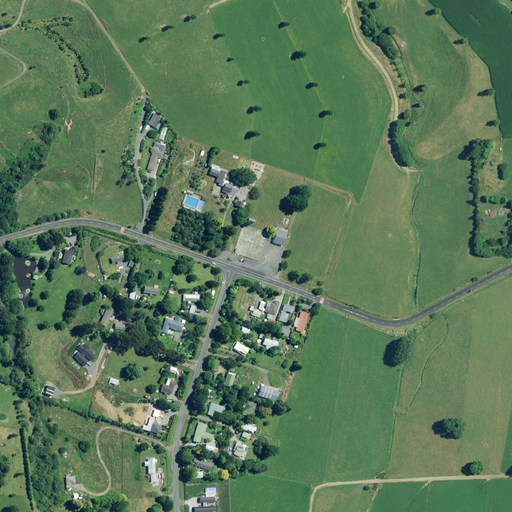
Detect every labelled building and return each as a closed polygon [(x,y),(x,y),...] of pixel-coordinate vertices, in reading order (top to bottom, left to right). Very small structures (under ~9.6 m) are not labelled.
[(160,117),(153,113),(147,124),(158,129),(160,125),(156,123),(160,117)] [(159,149),(154,147),(153,147),(152,147),(151,148),(150,149),(150,150),(150,151),(150,152),(151,153),(152,153),(146,169),(152,171),(154,165),(155,165),(157,158),(162,159),(166,147),(160,145),(159,149)] [(216,169),(209,167),(206,174),(214,176),(216,169)] [(225,172),(218,170),(214,183),(219,185),(218,191),(226,193),(228,184),(222,182),(225,172)] [(213,184),(207,181),(205,189),(211,191),(213,184)] [(236,185),(230,183),(227,193),(224,195),(226,198),(228,196),(230,197),(232,192),(234,192),(236,185)] [(281,244),(285,232),(275,230),(272,241),(281,244)] [(64,254),(61,262),(69,264),(72,256),(76,253),(76,252),(79,251),(76,245),(70,248),(71,249),(69,251),(64,249),(63,253),(64,254)] [(123,260),(122,255),(110,258),(111,264),(123,260)] [(154,288),(143,286),(142,293),(146,293),(146,295),(151,296),(151,294),(157,295),(158,287),(154,287),(154,288)] [(198,295),(198,292),(193,292),(192,295),(183,295),(182,301),(188,302),(188,303),(190,303),(190,302),(199,302),(199,295),(198,295)] [(269,318),(271,319),(273,315),(275,315),(279,302),(274,301),(273,304),(267,302),(264,312),(268,313),(266,318),(269,318)] [(293,307),(283,304),(278,321),(287,323),(288,319),(283,318),(285,312),(291,313),(293,307)] [(113,312),(106,309),(103,316),(99,324),(106,327),(113,312)] [(261,312),(253,309),(252,312),(251,312),(250,315),(259,317),(261,312)] [(302,337),(304,338),(307,331),(303,330),(308,314),(301,312),(298,318),(296,318),(293,326),(297,327),(296,330),(302,333),(301,336),(302,336),(302,337)] [(165,333),(166,334),(168,327),(172,329),(172,330),(175,331),(175,330),(180,331),(182,323),(174,320),(173,321),(165,318),(161,332),(162,332),(162,333),(161,333),(161,334),(161,335),(162,336),(163,336),(164,336),(164,335),(165,335),(165,334),(165,333)] [(290,331),(283,329),(281,335),(288,337),(290,331)] [(277,342),(264,338),(262,344),(266,346),(265,350),(269,351),(270,347),(275,348),(277,342)] [(248,349),(236,341),(232,348),(238,352),(244,356),(248,349)] [(234,374),(227,372),(224,385),(231,387),(233,379),(234,374)] [(175,382),(170,380),(168,386),(163,384),(160,391),(171,395),(175,382)] [(278,392),(261,386),(258,396),(274,401),(278,392)] [(256,404),(247,401),(246,404),(244,403),(243,407),(245,408),(243,415),(250,417),(252,413),(253,413),(256,404)] [(223,411),(224,407),(219,405),(211,403),(207,414),(212,416),(213,411),(221,413),(222,411),(223,411)] [(159,426),(150,423),(149,427),(148,431),(158,434),(159,430),(158,429),(159,426)] [(206,425),(198,423),(194,434),(192,441),(198,443),(200,437),(211,441),(213,435),(204,433),(206,425)] [(257,428),(242,423),(240,429),(253,433),(254,430),(256,431),(257,428)] [(235,451),(234,455),(236,455),(235,456),(240,457),(240,456),(242,457),(244,454),(243,454),(246,446),(241,444),(241,443),(237,441),(234,451),(235,451)] [(214,447),(206,445),(204,451),(212,453),(214,447)] [(154,471),(154,458),(150,458),(150,459),(147,459),(147,462),(146,462),(146,466),(147,466),(147,469),(150,469),(150,471),(154,471)] [(194,458),(192,463),(196,464),(195,466),(210,471),(212,464),(194,458)] [(74,483),(74,476),(65,477),(66,488),(70,487),(70,483),(74,483)]
